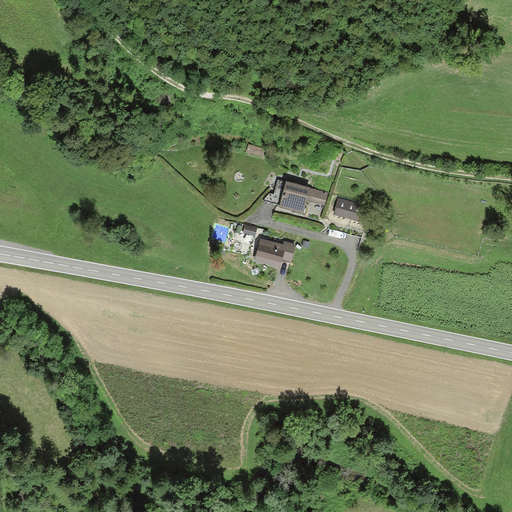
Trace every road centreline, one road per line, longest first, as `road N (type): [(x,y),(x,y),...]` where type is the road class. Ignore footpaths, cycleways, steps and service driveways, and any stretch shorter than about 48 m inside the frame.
road 1 (secondary): [(0,255),(511,354)]
road 2 (track): [(81,0),(122,47),(166,75),(377,157),(511,177)]
road 3 (track): [(284,116),(339,102),(446,52),(511,54)]
